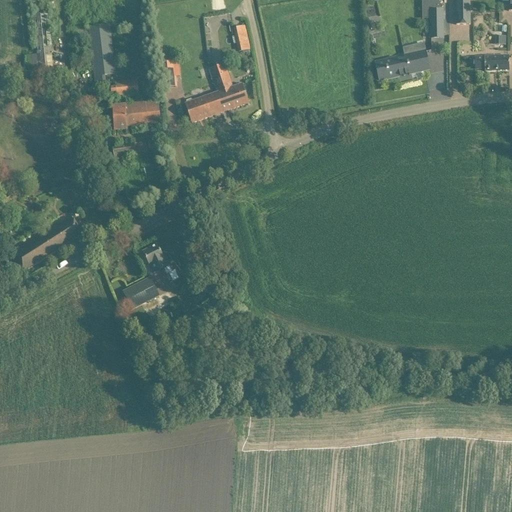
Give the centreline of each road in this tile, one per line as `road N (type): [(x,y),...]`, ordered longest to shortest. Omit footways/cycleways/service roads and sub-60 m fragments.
road 1 (unclassified): [(0,298),(271,156)]
road 2 (unknown): [(129,230),(100,166),(105,141),(268,134)]
road 3 (unclassified): [(271,156),(407,108),(511,99)]
road 4 (unclassified): [(271,156),(249,0)]
